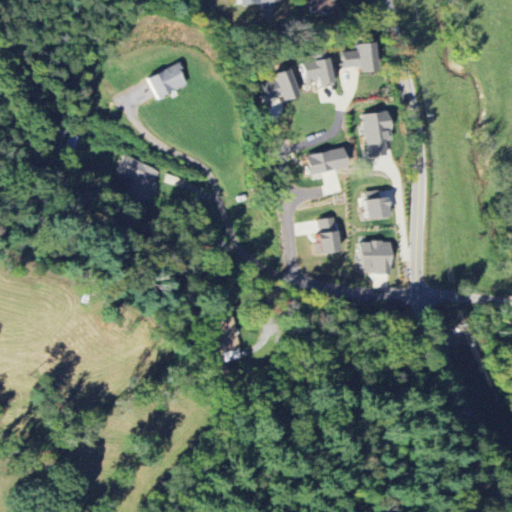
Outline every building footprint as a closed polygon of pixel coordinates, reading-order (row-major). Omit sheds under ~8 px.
[(311,0),(309,11),(329,16),(332,0),(311,0)] [(340,53),(343,70),(357,67),(358,73),(374,71),(369,41),(353,44),(354,51),(340,53)] [(329,85),(325,50),(308,52),(309,57),(299,58),(302,84),(315,83),(316,86),(329,85)] [(184,85),(174,64),(145,78),(155,99),(184,85)] [(269,75),(271,80),(260,84),(265,99),(278,95),(280,102),(297,96),(287,69),(269,75)] [(361,116),(368,158),(386,155),(383,142),(391,141),(385,111),(361,116)] [(303,155),(305,175),(344,169),(342,149),(303,155)] [(147,204),(155,188),(152,186),(158,171),(124,155),(117,171),(132,178),(125,193),(147,204)] [(377,198),(376,191),(361,192),(363,220),(388,217),(387,197),(377,198)] [(318,234),(315,234),(316,254),(335,253),(333,218),(317,219),(318,234)] [(389,242),(359,242),(359,273),(389,274),(389,242)] [(214,321),(223,362),(241,358),(232,317),(214,321)]
